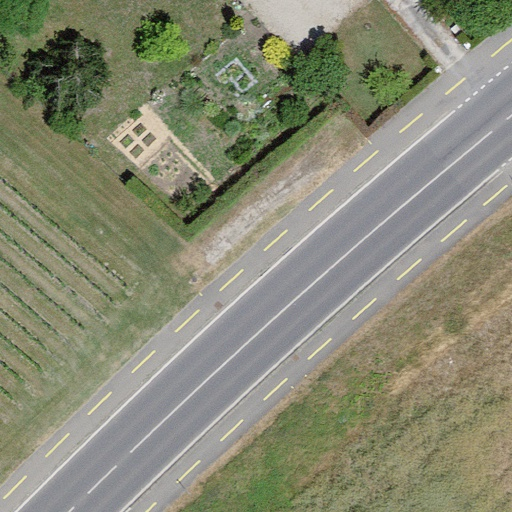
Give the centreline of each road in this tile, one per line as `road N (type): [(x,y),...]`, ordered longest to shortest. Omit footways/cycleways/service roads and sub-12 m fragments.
road 1 (primary): [(70,511),(358,245),(511,115)]
road 2 (unknown): [(489,134),(390,0)]
